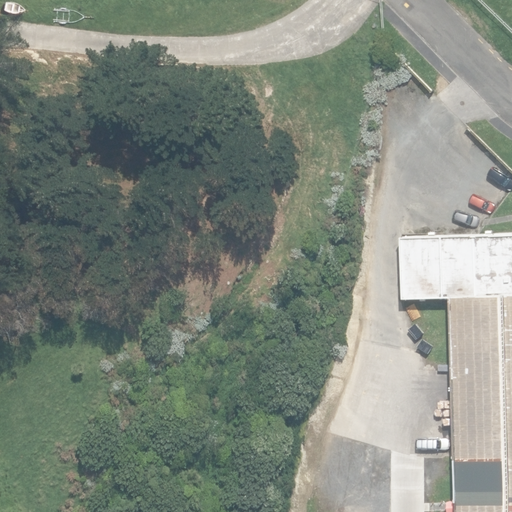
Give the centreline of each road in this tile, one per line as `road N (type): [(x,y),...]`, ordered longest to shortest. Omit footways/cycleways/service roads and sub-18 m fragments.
road 1 (track): [(0,30),(212,50),(293,36),(341,0)]
road 2 (residential): [(511,100),(415,0)]
